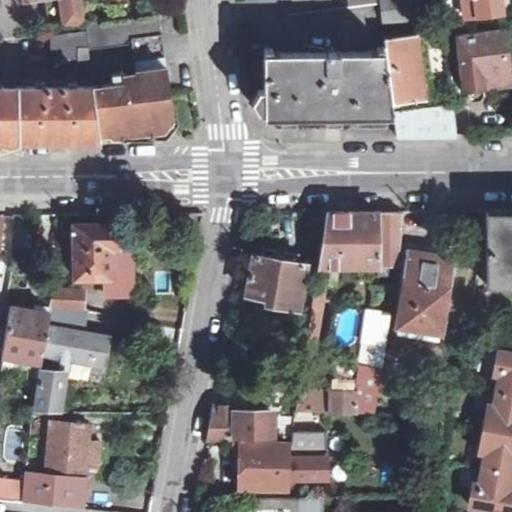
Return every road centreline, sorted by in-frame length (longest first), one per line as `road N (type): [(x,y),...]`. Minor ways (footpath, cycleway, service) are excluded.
road 1 (residential): [(171,511),(224,171)]
road 2 (residential): [(224,171),(511,170)]
road 3 (residential): [(0,176),(224,171)]
road 4 (residential): [(224,171),(207,0)]
